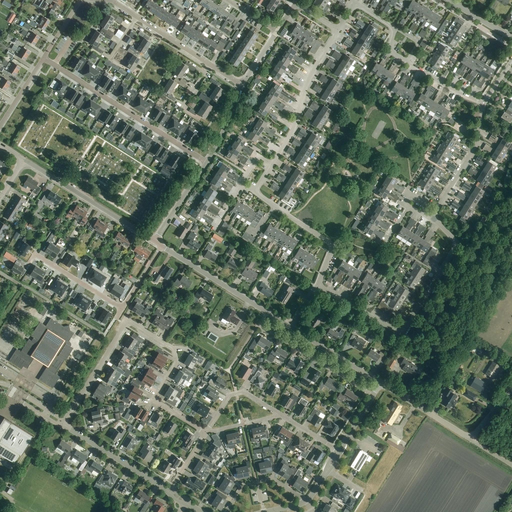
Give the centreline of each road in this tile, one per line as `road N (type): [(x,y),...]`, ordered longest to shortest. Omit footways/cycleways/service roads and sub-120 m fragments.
road 1 (residential): [(63,424),(130,322),(175,353),(154,399),(205,432)]
road 2 (residential): [(317,285),(403,331),(455,244),(433,220)]
road 3 (residential): [(206,162),(43,57)]
road 4 (residential): [(43,260),(124,306),(162,245)]
road 5 (unclassified): [(154,240),(23,159)]
road 6 (residential): [(272,163),(337,30)]
road 7 (residential): [(371,395),(258,324),(266,312)]
road 8 (residential): [(317,285),(331,246),(255,190)]
road 9 (residential): [(433,220),(475,145),(482,103)]
road 10 (unclassified): [(169,491),(63,424)]
road 11 (unclassified): [(266,312),(162,245)]
